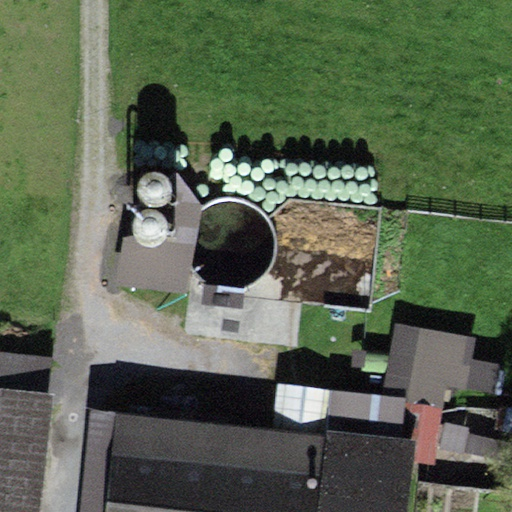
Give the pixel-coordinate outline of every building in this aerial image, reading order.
[(31,511),(44,399),(0,393),(0,511),(31,511)] [(407,410),(401,452),(430,456),(436,414),(407,410)] [(444,425),(444,452),(462,453),(464,428),(444,425)] [(389,511),(397,453),(168,427),(164,463),(124,458),(118,511),(389,511)] [(511,448),(470,439),(468,450),(511,459),(511,448)]
